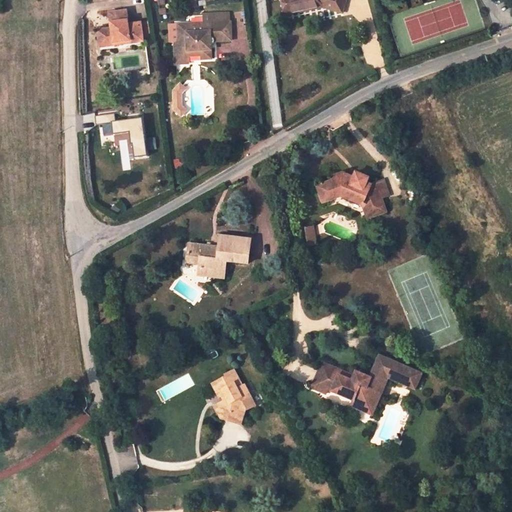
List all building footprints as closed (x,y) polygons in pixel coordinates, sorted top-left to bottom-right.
[(341,12),(345,0),(283,0),(286,14),(323,6),(341,12)] [(140,44),(138,26),(126,27),(124,14),(106,17),(108,31),(95,33),(97,45),(111,42),(112,48),(140,44)] [(229,37),(228,21),(200,23),(201,32),(189,33),(189,24),(175,25),(177,49),(172,49),(174,61),(180,65),(189,65),(188,57),(202,56),(202,59),(208,59),(212,55),(211,45),(214,44),(214,41),(226,40),(229,37)] [(98,51),(112,48),(111,42),(97,45),(98,51)] [(174,115),(189,113),(184,85),(170,87),(174,115)] [(129,131),(132,156),(161,153),(160,142),(157,143),(153,115),(114,120),(113,114),(95,116),(96,123),(110,121),(112,133),(129,131)] [(318,187),(323,202),(341,196),(362,204),(367,217),(386,211),(381,198),(389,195),(384,180),(370,185),(366,183),(368,178),(356,172),(354,178),(342,173),(331,178),(332,181),(318,187)] [(313,225),(304,226),(306,243),(315,241),(313,225)] [(225,261),(247,264),(250,240),(220,236),(218,247),(190,243),(187,261),(199,263),(199,267),(210,269),(210,276),(223,277),(225,261)] [(330,391),(351,401),(371,411),(387,378),(414,390),(421,374),(378,355),(369,378),(356,372),(354,375),(352,381),(351,381),(351,380),(318,367),(314,374),(309,384),(325,390),(327,386),(331,388),(330,391)] [(318,367),(351,380),(351,381),(352,381),(354,375),(353,375),(321,361),(318,367)] [(243,383),(235,368),(225,373),(227,377),(214,383),(221,397),(226,394),(229,399),(220,404),(223,410),(233,414),(232,417),(240,421),(247,407),(242,397),(251,393),(245,382),(243,383)] [(74,399),(71,390),(60,393),(63,402),(74,399)] [(349,406),(369,415),(371,411),(351,401),(349,406)] [(239,425),(240,421),(232,417),(233,414),(223,410),(220,404),(214,406),(222,418),(239,425)] [(135,449),(120,450),(122,470),(137,468),(135,449)]
